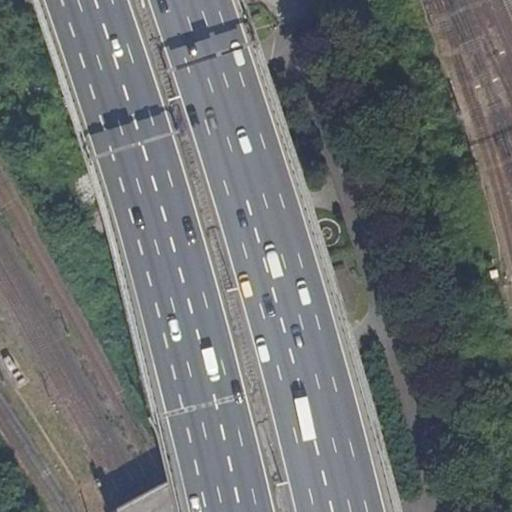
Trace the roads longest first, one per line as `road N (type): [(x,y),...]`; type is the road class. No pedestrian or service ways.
road 1 (motorway): [(345,511),(262,200),(190,0)]
road 2 (motorway): [(87,0),(172,267),(231,511)]
